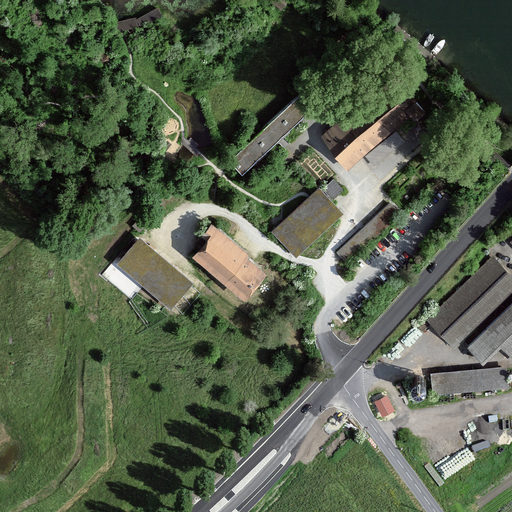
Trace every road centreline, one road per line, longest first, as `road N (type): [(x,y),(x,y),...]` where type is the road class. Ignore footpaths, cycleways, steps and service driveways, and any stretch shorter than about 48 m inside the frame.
road 1 (secondary): [(511,186),(337,378)]
road 2 (secondary): [(337,378),(211,511)]
road 3 (tertiary): [(337,378),(432,511)]
